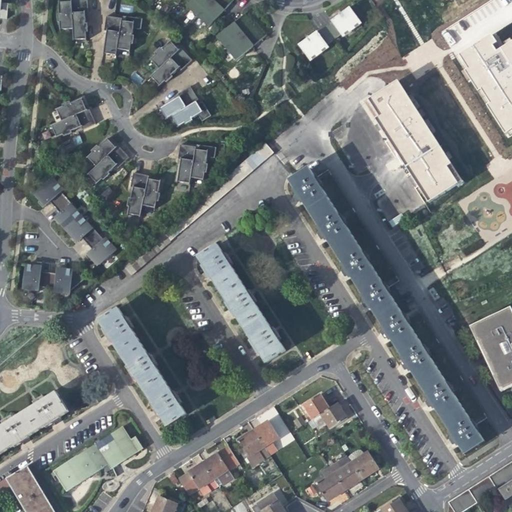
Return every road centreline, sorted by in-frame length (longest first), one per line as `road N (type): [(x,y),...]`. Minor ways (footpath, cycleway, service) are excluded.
road 1 (residential): [(263,178),(369,334)]
road 2 (residential): [(269,396),(178,248)]
road 3 (residential): [(369,334),(459,479)]
road 4 (residential): [(22,43),(1,206)]
road 5 (residential): [(125,394),(0,473)]
road 6 (residential): [(402,469),(331,357)]
road 7 (residential): [(178,248),(76,316)]
road 8 (residential): [(269,396),(166,461)]
